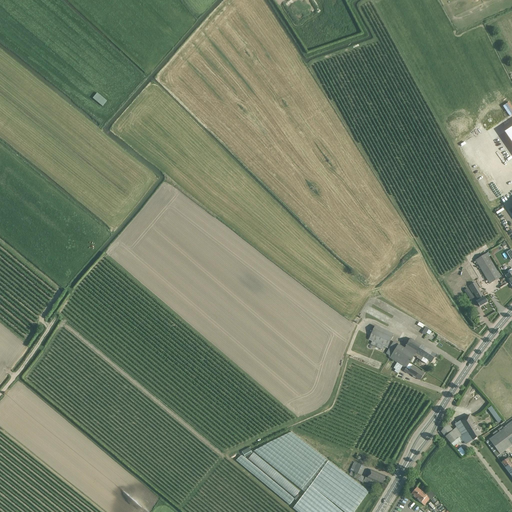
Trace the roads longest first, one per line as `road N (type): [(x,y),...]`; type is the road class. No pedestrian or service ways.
road 1 (secondary): [(379,511),(446,399),(511,311)]
road 2 (track): [(0,395),(102,257)]
